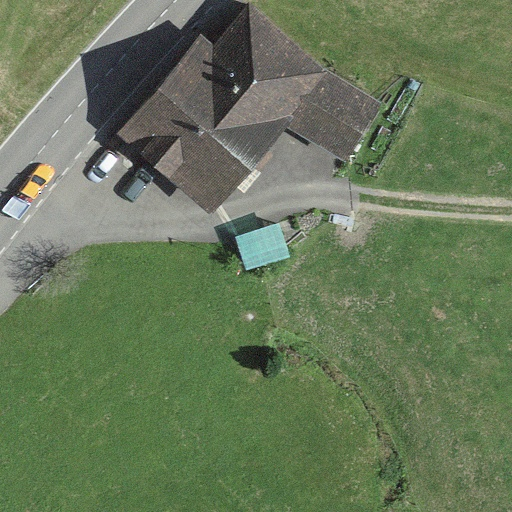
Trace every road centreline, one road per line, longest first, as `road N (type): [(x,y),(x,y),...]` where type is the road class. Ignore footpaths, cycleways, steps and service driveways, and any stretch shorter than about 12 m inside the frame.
road 1 (track): [(18,183),(219,237),(426,220),(511,222)]
road 2 (primary): [(178,0),(0,207)]
